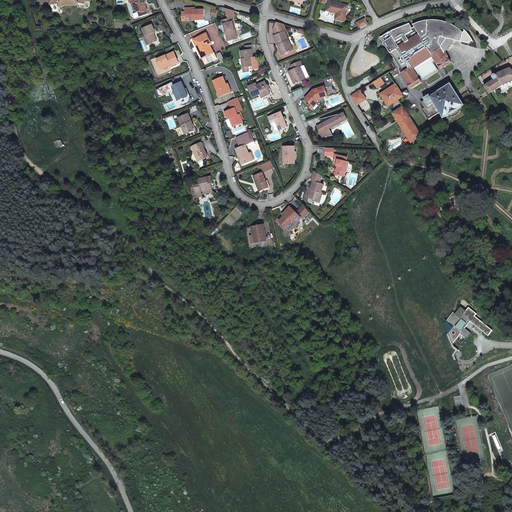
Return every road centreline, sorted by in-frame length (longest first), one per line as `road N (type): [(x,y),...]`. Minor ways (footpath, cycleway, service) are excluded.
road 1 (residential): [(266,13),(264,41),(304,135),(307,166),(289,195),(252,204),(227,177),(213,109),(160,0)]
road 2 (track): [(511,191),(391,159),(374,219),(463,383),(487,365)]
road 3 (unclassified): [(132,511),(47,378),(0,353)]
road 4 (track): [(511,221),(481,186),(490,123),(479,99)]
